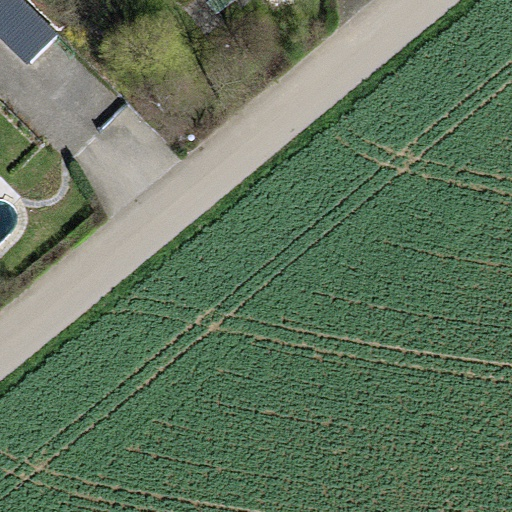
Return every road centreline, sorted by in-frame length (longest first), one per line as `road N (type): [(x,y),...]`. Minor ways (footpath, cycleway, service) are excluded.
road 1 (residential): [(433,0),(0,343)]
road 2 (unknown): [(147,226),(0,69)]
